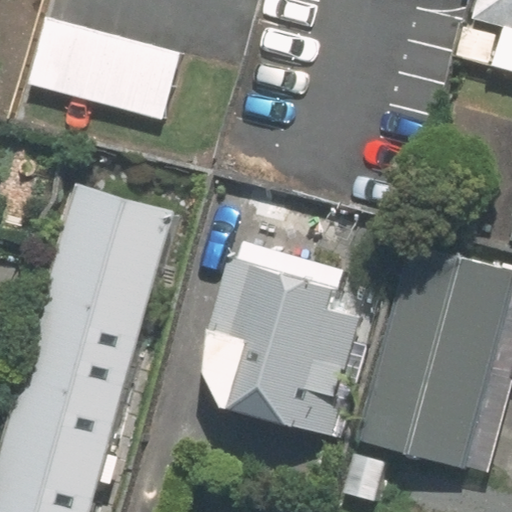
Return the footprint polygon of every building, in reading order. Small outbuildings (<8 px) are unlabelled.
[(511,0),(491,0),(487,17),(511,23),(511,0)] [(46,88),(179,120),(195,55),(62,23),(46,88)] [(85,172),(3,491),(83,511),(105,511),(186,198),(85,172)] [(372,439),(478,467),(511,340),(511,265),(425,242),(372,439)] [(248,411),(345,439),(382,311),(358,304),(362,289),(251,257),(231,329),(268,339),(248,411)] [(401,506),(423,511),(496,511),(502,493),(411,468),(401,506)]
